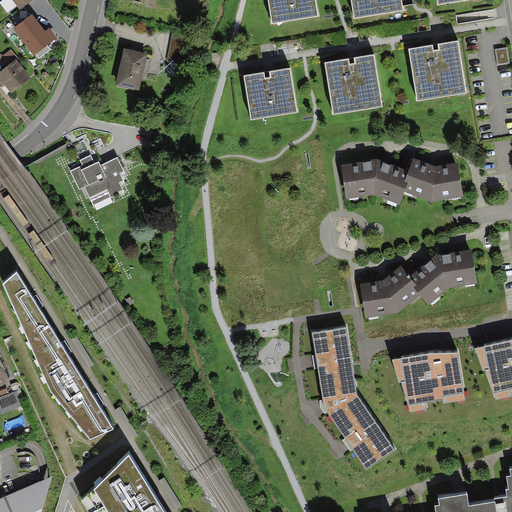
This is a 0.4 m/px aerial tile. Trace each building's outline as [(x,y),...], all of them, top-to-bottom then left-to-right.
[(11,0),(13,0),(20,9),(33,0),(11,0)] [(264,0),(269,25),(317,15),(314,0),(264,0)] [(348,0),(351,19),(404,10),(402,0),(348,0)] [(33,15),(14,29),(34,56),(36,55),(39,59),(51,50),(48,46),(57,39),(49,28),(45,32),(44,31),(33,15)] [(189,36),(171,34),(167,62),(185,64),(189,36)] [(438,43),(406,48),(415,101),(467,92),(458,39),(438,43)] [(148,54),(125,49),(116,85),(140,90),(144,74),(147,75),(151,61),(147,60),(148,54)] [(0,80),(5,88),(26,73),(10,51),(1,57),(0,55),(0,80)] [(500,51),(501,66),(510,65),(508,51),(500,51)] [(322,61),(331,114),(382,105),(374,53),(353,56),(322,61)] [(269,70),(241,74),(248,119),(297,111),(290,66),(269,70)] [(82,167),(69,173),(78,192),(85,189),(94,207),(124,192),(120,184),(123,182),(119,174),(124,172),(117,159),(102,166),(100,161),(94,164),(90,156),(79,161),(82,167)] [(374,194),(400,204),(406,191),(409,182),(405,180),(409,171),(379,159),(342,165),(348,198),(374,194)] [(406,191),(431,201),(463,197),(459,164),(434,167),(414,159),(409,171),(405,180),(409,182),(406,191)] [(421,296),(428,305),(450,288),(477,283),(470,248),(437,254),(409,277),(416,285),(414,287),(421,296)] [(54,386),(92,434),(115,424),(79,368),(18,266),(5,277),(54,386)] [(398,313),(421,296),(414,287),(416,285),(409,277),(401,267),(386,280),(361,284),(367,318),(398,313)] [(347,328),(313,333),(324,406),(368,468),(394,449),(357,396),(347,328)] [(77,334),(72,337),(89,365),(94,362),(77,334)] [(511,338),(475,346),(483,368),(485,368),(496,397),(511,394),(511,387),(511,386),(511,338)] [(431,351),(393,358),(399,380),(402,380),(411,409),(427,406),(426,401),(443,398),(444,402),(465,397),(458,352),(431,351)] [(22,406),(16,391),(10,394),(8,389),(0,391),(0,409),(2,414),(22,406)] [(121,406),(116,409),(133,437),(138,434),(121,406)] [(169,511),(129,447),(80,496),(90,511),(125,511),(132,510),(133,511),(169,511)] [(511,473),(507,474),(509,487),(507,487),(508,495),(495,497),(496,499),(497,511),(511,511),(511,466),(510,467),(511,473)] [(0,511),(41,511),(52,477),(0,499),(0,511)] [(164,477),(160,480),(177,508),(182,505),(164,477)] [(438,501),(434,502),(435,511),(497,511),(496,499),(468,503),(466,491),(437,495),(438,501)]
